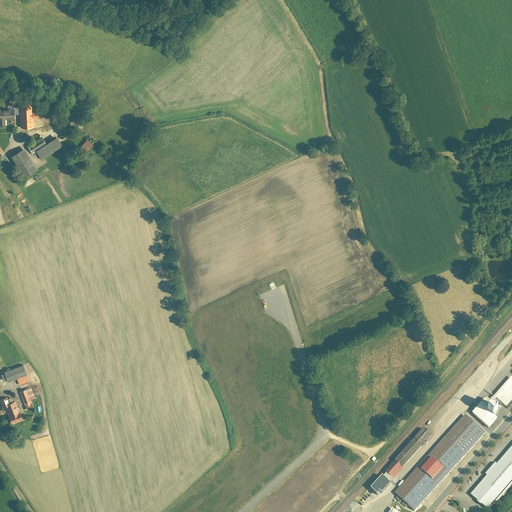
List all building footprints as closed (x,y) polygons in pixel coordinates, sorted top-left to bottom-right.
[(57,99),(49,102),(53,111),(60,109),(57,99)] [(39,108),(39,112),(31,113),(31,102),(19,102),(19,108),(13,108),(13,109),(0,109),(0,128),(5,128),(5,121),(15,121),(14,115),(19,115),(20,129),(32,128),(31,119),(39,119),(40,128),(47,127),(46,108),(39,108)] [(36,152),(41,160),(62,147),(56,137),(45,144),(41,138),(28,145),(33,154),(36,152)] [(91,161),(99,152),(87,141),(79,151),(91,161)] [(23,149),(10,158),(23,179),(37,170),(23,149)] [(4,372),(7,382),(25,376),(22,366),(4,372)] [(511,399),(511,378),(510,377),(494,396),(506,407),(511,399)] [(30,402),(30,401),(33,400),(30,391),(27,392),(26,390),(19,393),(23,404),(30,402)] [(0,403),(2,408),(4,407),(11,424),(22,420),(14,401),(8,403),(6,398),(0,400),(0,403)] [(485,399),(472,413),(488,427),(496,418),(494,415),(498,411),(485,399)] [(484,433),(463,416),(394,494),(415,511),(484,433)] [(382,476),(371,489),(377,494),(380,491),(382,492),(391,483),(390,482),(393,478),(394,479),(433,437),(424,430),(385,472),(386,473),(383,477),(382,476)] [(511,481),(511,447),(497,465),(495,464),(485,475),(487,477),(472,494),(488,509),(511,481)]
